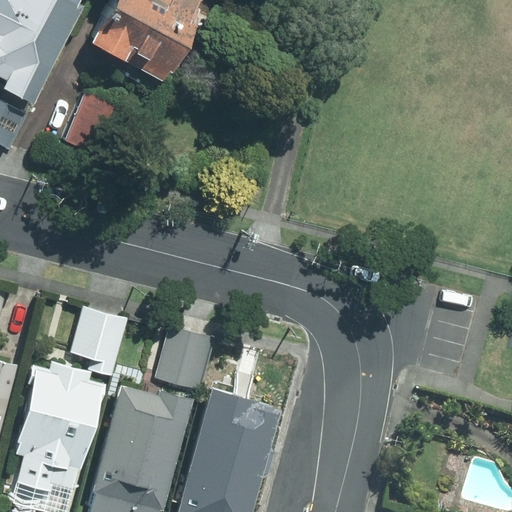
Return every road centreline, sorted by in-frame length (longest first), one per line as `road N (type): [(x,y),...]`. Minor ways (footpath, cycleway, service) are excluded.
road 1 (residential): [(0,212),(308,288),(332,303),(349,332),(363,375),(358,419)]
road 2 (residential): [(358,419),(306,447),(287,511)]
